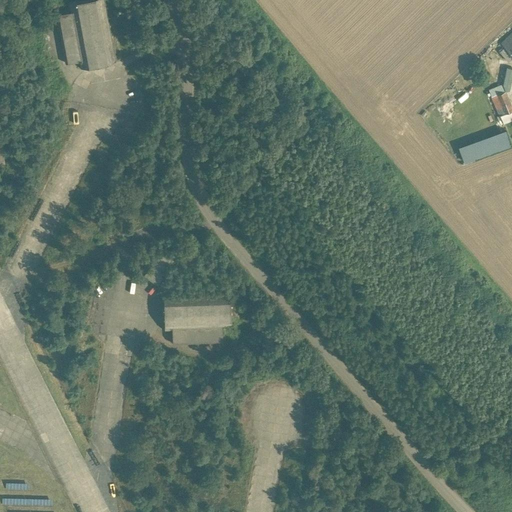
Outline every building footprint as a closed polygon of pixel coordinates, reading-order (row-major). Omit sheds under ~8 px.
[(73,0),(67,1),(68,10),(56,13),(65,62),(78,60),(79,67),(117,60),(105,0),(73,0)] [(118,8),(113,9),(114,16),(123,14),(121,8),(120,8),(120,6),(118,7),(118,8)] [(511,32),(501,42),(511,54),(511,32)] [(504,82),(489,87),(501,123),(511,119),(511,103),(510,98),(506,97),(504,90),(511,87),(511,65),(507,65),(504,82)] [(511,141),(508,129),(460,143),(465,160),(511,145),(511,141)] [(161,248),(143,273),(157,283),(175,258),(161,248)] [(207,276),(200,276),(200,284),(207,284),(207,283),(208,283),(208,281),(207,281),(207,276)] [(230,289),(163,292),(165,330),(172,330),(172,342),(223,340),(222,328),(231,328),(231,316),(239,316),(238,300),(230,301),(230,289)]
